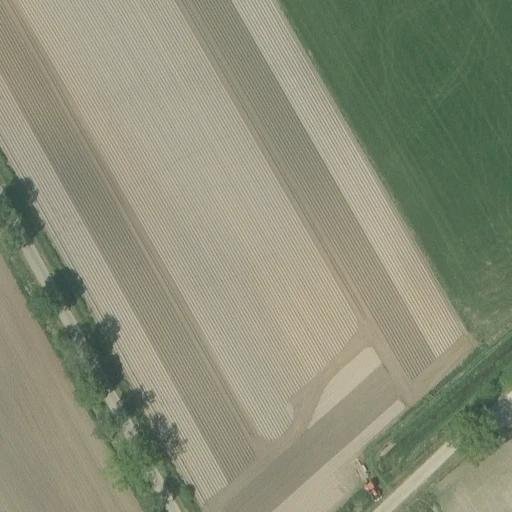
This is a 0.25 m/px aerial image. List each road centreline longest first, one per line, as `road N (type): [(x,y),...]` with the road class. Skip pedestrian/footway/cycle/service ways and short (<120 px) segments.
road 1 (unclassified): [(176,511),(0,191)]
road 2 (unclassified): [(511,417),(497,415),(470,429),(383,511)]
